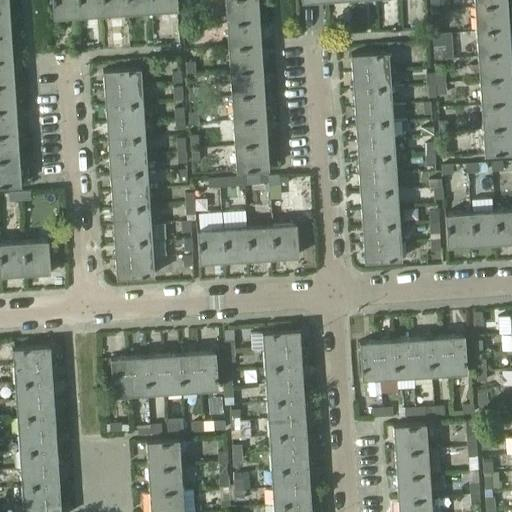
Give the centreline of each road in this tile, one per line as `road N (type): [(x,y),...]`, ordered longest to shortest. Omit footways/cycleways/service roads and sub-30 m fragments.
road 1 (residential): [(82,308),(65,55)]
road 2 (residential): [(332,291),(315,39)]
road 3 (residential): [(82,308),(332,291)]
road 4 (residential): [(347,511),(332,291)]
road 5 (residential): [(332,291),(511,280)]
